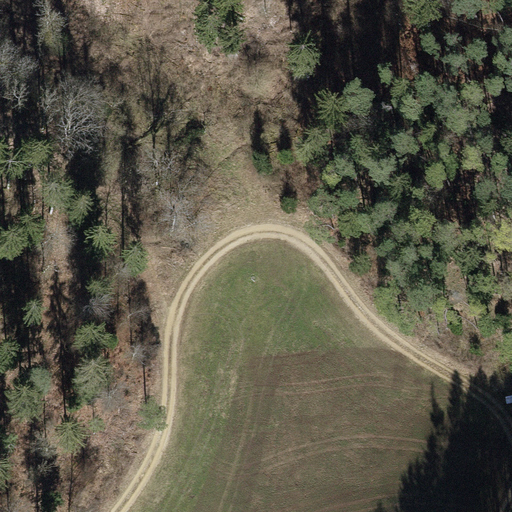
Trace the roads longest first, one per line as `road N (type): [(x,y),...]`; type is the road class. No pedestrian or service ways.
road 1 (track): [(106,511),(162,424),(171,307),(230,230),(305,233),(378,340),(446,397),(511,410)]
road 2 (track): [(171,307),(125,216),(0,105)]
road 3 (track): [(71,169),(47,320),(0,388)]
